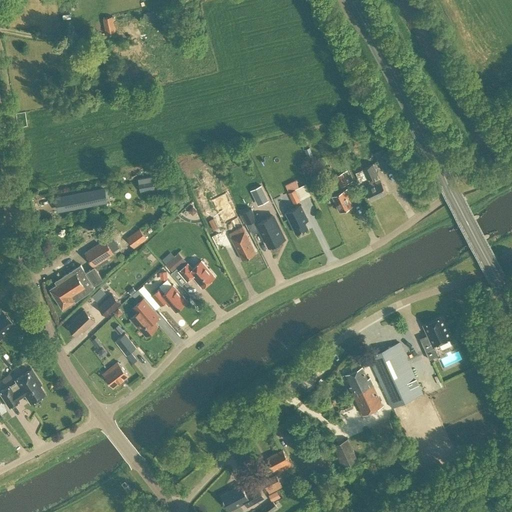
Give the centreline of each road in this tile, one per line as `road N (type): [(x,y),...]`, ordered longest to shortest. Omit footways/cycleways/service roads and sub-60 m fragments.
road 1 (unclassified): [(100,416),(227,316),(364,252),(466,187),(511,174)]
road 2 (residential): [(176,510),(336,342),(399,304),(479,276),(511,255)]
road 3 (unclassified): [(100,416),(51,334),(0,98)]
road 4 (primary): [(511,304),(417,124)]
road 5 (trunk): [(417,124),(352,0)]
